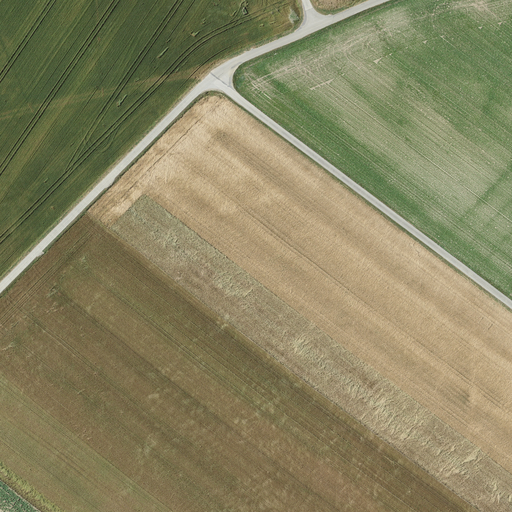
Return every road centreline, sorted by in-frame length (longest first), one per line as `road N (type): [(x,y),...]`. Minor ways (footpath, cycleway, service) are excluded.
road 1 (track): [(383,0),(211,75),(0,287)]
road 2 (track): [(511,302),(211,75)]
